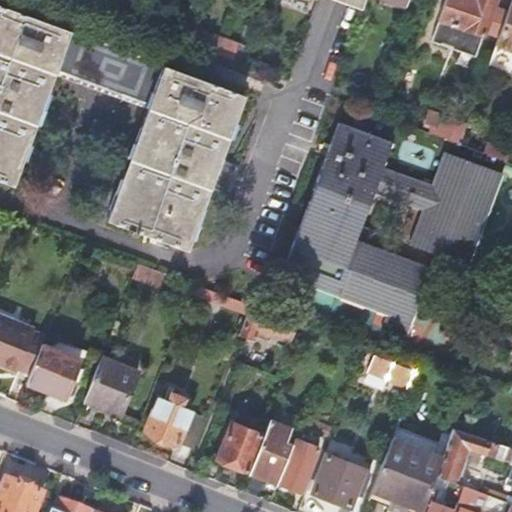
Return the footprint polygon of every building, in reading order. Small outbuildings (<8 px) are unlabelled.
[(84,0),(83,4),(96,9),(99,0),(84,0)] [(482,33),(492,5),(493,0),(445,0),(438,21),(439,22),(432,41),(472,55),(479,36),(481,36),(482,33)] [(511,0),(510,0),(507,10),(498,37),(497,39),(511,43),(511,0)] [(0,5),(0,179),(14,184),(54,74),(148,109),(107,219),(127,227),(125,231),(132,234),(134,229),(187,249),(244,95),(164,66),(165,62),(72,28),(70,31),(0,5)] [(498,37),(507,10),(492,5),(482,33),(498,37)] [(184,41),(217,53),(221,42),(188,30),(184,41)] [(231,58),(237,42),(223,37),(221,42),(217,53),(231,58)] [(231,58),(245,64),(251,47),(237,42),(231,58)] [(431,128),(430,132),(460,143),(467,123),(429,110),(423,126),(431,128)] [(408,332),(433,268),(356,240),(374,191),(423,209),(410,244),(468,265),(503,172),(445,151),(432,186),(382,168),(392,143),(338,123),(282,273),(391,314),(387,324),(408,332)] [(488,141),(483,151),(507,160),(511,150),(488,141)] [(250,304),(194,284),(190,293),(246,314),(250,304)] [(254,306),(250,304),(246,314),(239,332),(254,337),(257,327),(289,339),(296,321),(254,306)] [(0,315),(22,325),(24,318),(0,307),(0,315)] [(0,362),(30,375),(42,344),(45,335),(33,330),(34,329),(22,325),(0,315),(0,362)] [(42,344),(79,359),(83,350),(45,335),(42,344)] [(488,335),(483,349),(495,353),(500,339),(488,335)] [(30,375),(27,383),(64,397),(79,359),(42,344),(30,375)] [(101,357),(83,401),(120,415),(138,371),(101,357)] [(387,376),(408,384),(413,369),(393,361),(387,376)] [(164,438),(193,450),(206,416),(181,406),(184,398),(171,393),(168,401),(158,397),(145,431),(155,435),(153,440),(162,443),(164,438)] [(288,428),(269,420),(267,425),(248,472),(277,484),(290,451),(280,447),(288,428)] [(231,421),(217,459),(247,470),(261,434),(231,421)] [(297,431),(326,442),(328,436),(299,425),(297,431)] [(511,446),(453,426),(442,458),(436,473),(455,481),(468,445),(510,460),(511,460),(511,446)] [(396,427),(391,439),(436,456),(441,444),(396,427)] [(294,438),(290,451),(277,484),(301,494),(319,448),(294,438)] [(391,502),(388,508),(399,511),(421,511),(426,499),(436,473),(442,458),(436,456),(391,439),(369,494),(391,502)] [(327,456),(313,492),(349,506),(356,488),(362,490),(369,473),(327,456)] [(35,511),(44,493),(7,479),(0,494),(0,511),(35,511)] [(479,490),(465,484),(461,495),(475,501),(479,490)] [(486,487),(484,492),(489,494),(511,502),(511,495),(510,494),(509,496),(486,487)] [(369,494),(367,500),(388,508),(391,502),(369,494)] [(421,511),(454,511),(455,510),(426,499),(421,511)] [(91,511),(61,500),(56,511),(91,511)]
